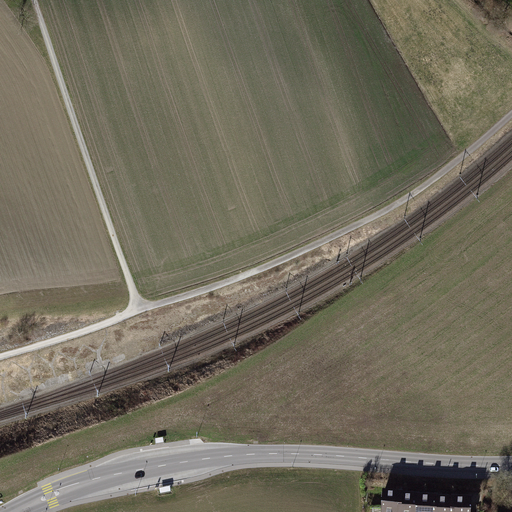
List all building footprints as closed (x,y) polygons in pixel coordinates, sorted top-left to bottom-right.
[(401,495),(384,493),(382,511),(399,511),(401,496),(401,495)] [(417,511),(418,497),(401,496),(399,511),(417,511)] [(434,511),(436,499),(418,497),(417,511),(434,511)] [(436,499),(434,511),(452,511),(453,500),(436,499)] [(469,511),(470,500),(453,499),(453,500),(452,511),(469,511)]
